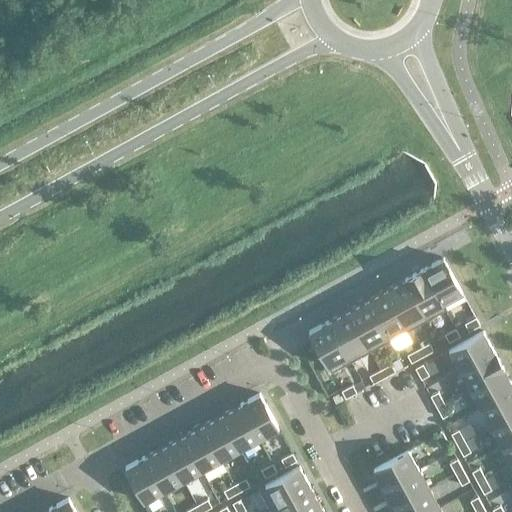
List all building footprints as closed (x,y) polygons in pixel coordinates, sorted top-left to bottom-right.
[(442,258),(422,268),(441,303),(442,303),(461,292),(442,258)] [(426,320),(445,309),(442,303),(441,303),(422,268),(403,279),(426,320)] [(403,279),(384,289),(407,330),(426,320),(403,279)] [(388,341),(407,330),(384,289),(365,300),(384,334),(388,341)] [(388,341),(384,334),(365,300),(346,310),(365,345),(369,351),(388,341)] [(369,351),(365,345),(346,310),(327,320),(346,355),(350,361),(369,351)] [(464,323),(468,331),(479,325),(475,317),(464,323)] [(350,361),(346,355),(327,320),(308,331),(330,372),(350,361)] [(444,334),(448,342),(459,336),(455,328),(444,334)] [(447,350),(458,369),(493,351),(482,331),(447,350)] [(428,343),(417,349),(421,357),(432,351),(428,343)] [(406,355),(410,363),(421,357),(417,349),(406,355)] [(503,370),(493,351),(458,369),(469,388),(503,370)] [(390,364),(379,370),(383,377),(394,371),(390,364)] [(414,368),(420,379),(428,375),(422,364),(414,368)] [(368,376),(372,383),(383,377),(379,370),(368,376)] [(469,388),(479,407),(511,389),(511,385),(503,370),(469,388)] [(375,397),(396,387),(392,379),(371,388),(375,397)] [(340,391),(344,399),(355,392),(351,385),(340,391)] [(511,389),(479,407),(489,426),(511,413),(511,389)] [(429,396),(435,407),(443,403),(437,392),(429,396)] [(259,393),(239,404),(258,439),(278,428),(259,393)] [(435,407),(441,418),(449,413),(443,403),(435,407)] [(239,404),(220,414),(239,449),(258,439),(239,404)] [(511,413),(489,426),(500,445),(511,438),(511,413)] [(220,414),(201,425),(220,459),(239,449),(220,414)] [(201,425),(182,435),(201,470),(220,459),(201,425)] [(450,434),(456,445),(464,440),(458,430),(450,434)] [(433,435),(439,446),(447,442),(441,431),(433,435)] [(182,435),(163,446),(182,480),(201,470),(182,435)] [(511,438),(500,445),(510,464),(511,463),(511,438)] [(469,451),(464,440),(456,445),(462,456),(469,451)] [(163,446),(144,456),(163,491),(182,480),(163,446)] [(407,449),(372,468),(383,488),(418,469),(407,449)] [(280,459),(284,467),(295,461),(291,453),(280,459)] [(124,467),(143,501),(163,491),(144,456),(124,467)] [(449,463),(455,474),(462,469),(456,459),(449,463)] [(260,470),(264,478),(276,471),(271,464),(260,470)] [(268,509),(275,505),(309,486),(299,466),(258,489),(268,509)] [(471,472),(477,483),(484,478),(478,467),(471,472)] [(428,488),(418,469),(383,488),(394,507),(428,488)] [(455,474),(460,485),(468,480),(462,469),(455,474)] [(477,483),(483,493),(490,489),(484,478),(477,483)] [(244,479),(234,485),(238,492),(249,486),(244,479)] [(227,498),(238,492),(234,485),(223,491),(227,498)] [(309,486),(275,505),(268,509),(270,511),(307,511),(320,505),(309,486)] [(429,511),(439,507),(428,488),(394,507),(396,511),(429,511)] [(477,496),(469,501),(475,511),(483,507),(477,496)] [(75,511),(67,498),(47,509),(49,511),(75,511)] [(207,499),(196,505),(199,511),(201,511),(211,507),(207,499)] [(231,503),(236,511),(241,511),(245,510),(239,499),(231,503)]
